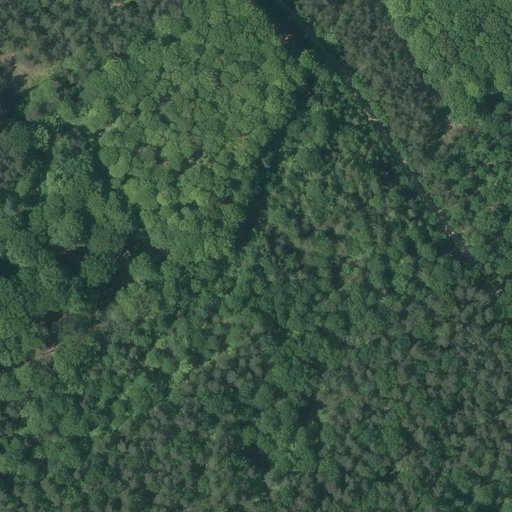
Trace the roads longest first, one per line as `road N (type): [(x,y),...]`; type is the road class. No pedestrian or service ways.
road 1 (track): [(350,0),(260,156),(217,264),(149,317),(0,399)]
road 2 (track): [(511,343),(382,171),(321,68),(256,0)]
road 3 (track): [(276,0),(333,63),(511,316)]
